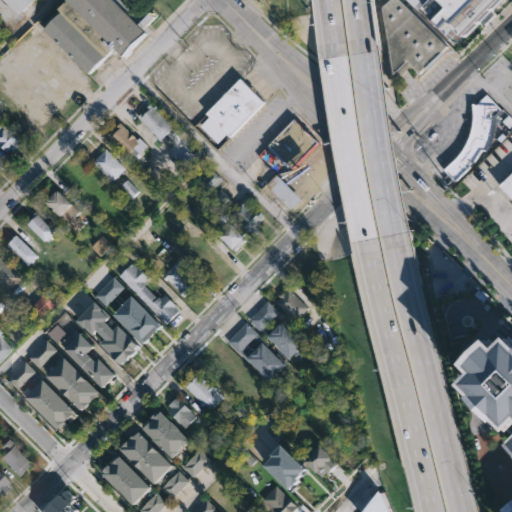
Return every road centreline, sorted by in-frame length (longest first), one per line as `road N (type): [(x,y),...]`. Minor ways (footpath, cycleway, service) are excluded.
road 1 (residential): [(20,511),(366,162)]
road 2 (residential): [(0,204),(203,0)]
road 3 (motorway): [(459,511),(391,233)]
road 4 (motorway): [(365,238),(432,511)]
road 5 (motorway): [(334,55),(365,238)]
road 6 (motorway): [(391,233),(360,51)]
road 7 (residential): [(118,511),(0,394)]
road 8 (secondary): [(482,256),(473,233),(380,136)]
road 9 (secondary): [(380,136),(284,47),(260,39)]
road 10 (secondary): [(366,162),(482,256)]
